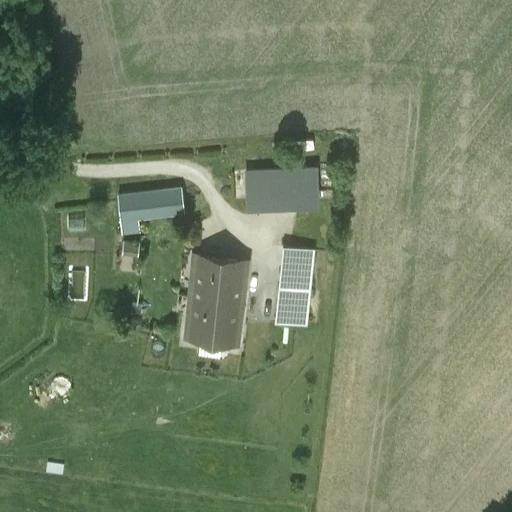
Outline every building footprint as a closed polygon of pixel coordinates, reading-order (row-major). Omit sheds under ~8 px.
[(270,156),(248,157),(248,171),(270,170),(270,156)] [(336,161),(320,162),(320,168),(321,200),(337,200),(336,161)] [(270,170),(248,171),(249,203),(321,200),(320,168),(270,170)] [(180,189),(115,198),(120,235),(137,232),(136,223),(183,217),(180,189)] [(140,246),(125,245),(125,254),(139,255),(140,246)] [(309,247),(282,246),(280,287),(307,289),(307,279),(309,247)] [(246,261),(194,254),(184,333),(236,340),(246,261)] [(71,297),(89,298),(90,268),(72,267),(71,297)] [(307,289),(280,287),(278,321),(298,322),(305,322),(307,289)]
